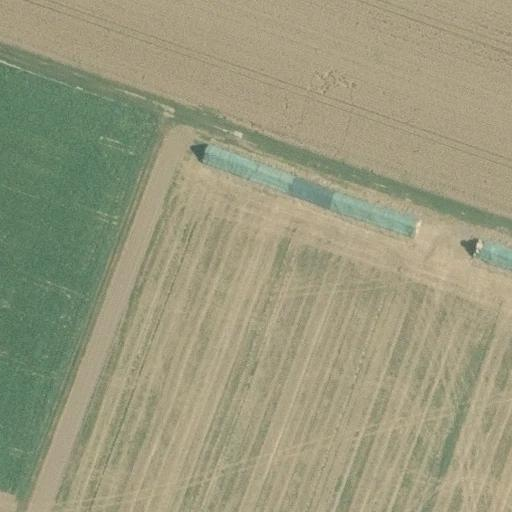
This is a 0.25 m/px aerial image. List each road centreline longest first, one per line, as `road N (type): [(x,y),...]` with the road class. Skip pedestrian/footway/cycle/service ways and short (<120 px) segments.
road 1 (track): [(511,245),(0,68)]
road 2 (track): [(180,130),(42,511)]
